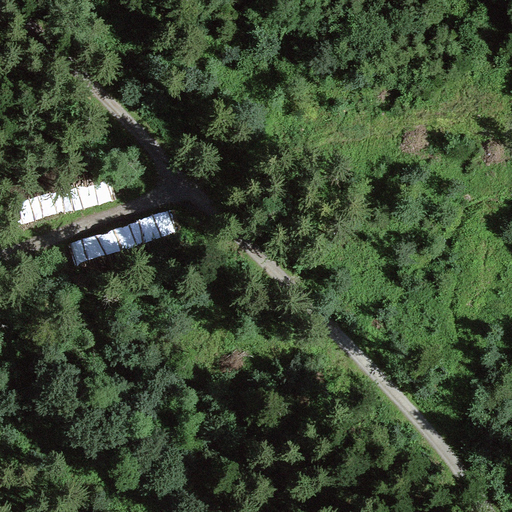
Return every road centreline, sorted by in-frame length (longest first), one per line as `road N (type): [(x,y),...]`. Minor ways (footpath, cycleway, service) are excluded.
road 1 (track): [(487,511),(387,385),(4,0)]
road 2 (track): [(0,254),(188,190)]
